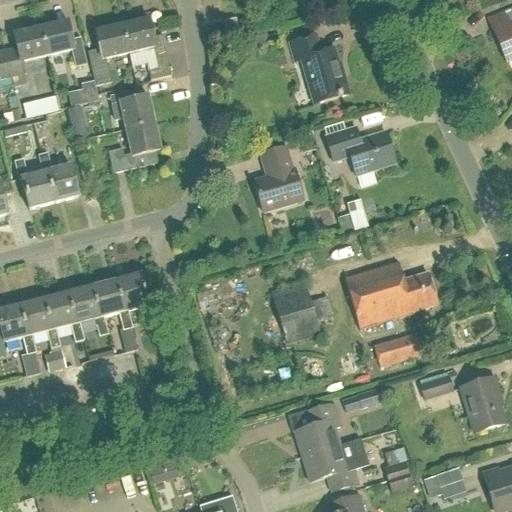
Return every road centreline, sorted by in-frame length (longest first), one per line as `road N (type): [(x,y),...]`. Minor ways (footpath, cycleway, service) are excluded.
road 1 (residential): [(257,511),(247,480),(210,441),(157,233)]
road 2 (unclassified): [(508,254),(388,0)]
road 3 (residential): [(157,233),(190,201),(194,175),(199,78),(188,0)]
road 4 (residential): [(157,233),(140,224),(0,259)]
